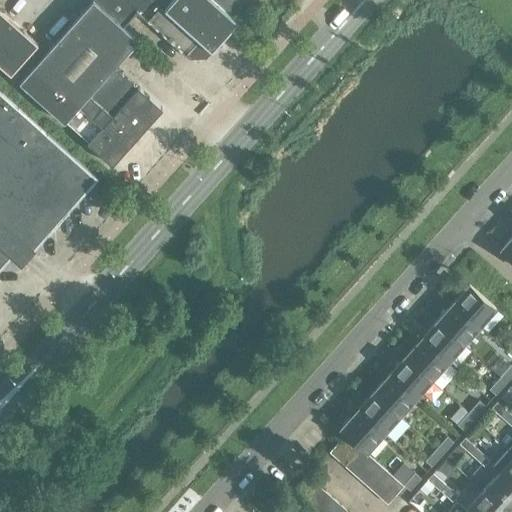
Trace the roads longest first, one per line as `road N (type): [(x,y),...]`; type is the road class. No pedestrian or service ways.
road 1 (tertiary): [(0,403),(351,13)]
road 2 (residential): [(205,511),(511,166)]
